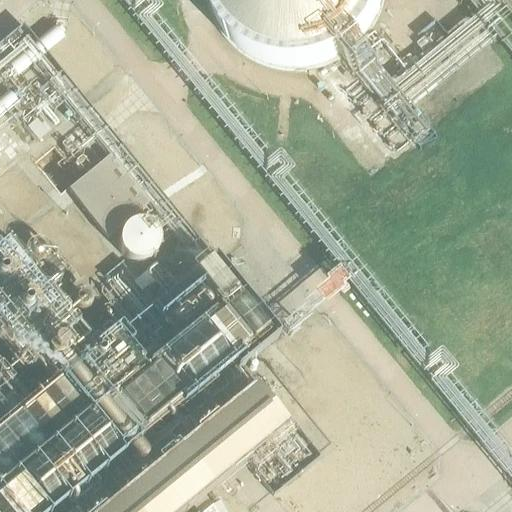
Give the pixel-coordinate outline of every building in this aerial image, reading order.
[(382,0),(209,0),(210,7),(217,23),(223,34),(231,43),(240,51),(251,58),(258,62),(268,67),(280,69),(292,70),(305,69),(316,68),(327,65),(336,61),(345,55),(358,44),(362,40),(368,33),(374,24),(379,14),(382,3),(382,0)] [(39,41),(27,25),(0,45),(0,69),(9,81),(70,35),(62,24),(39,41)] [(14,88),(0,100),(0,122),(25,100),(14,88)] [(28,127),(43,141),(55,128),(39,114),(28,127)] [(152,249),(154,242),(152,235),(149,230),(143,226),(137,224),(130,225),(123,228),(118,234),(117,238),(116,242),(117,248),(121,255),(127,259),(134,261),(141,260),(145,258),(148,256),(150,254),(152,249)] [(24,244),(0,259),(0,332),(24,367),(40,356),(50,370),(90,343),(24,244)] [(344,277),(341,292),(356,295),(359,279),(344,277)] [(199,406),(244,372),(238,364),(256,350),(231,317),(154,376),(177,406),(191,396),(199,406)] [(104,511),(189,511),(287,433),(253,392),(104,511)] [(161,409),(146,409),(146,426),(161,426),(161,409)]
